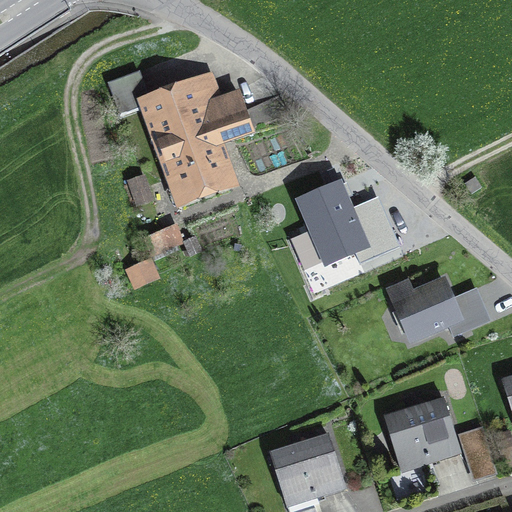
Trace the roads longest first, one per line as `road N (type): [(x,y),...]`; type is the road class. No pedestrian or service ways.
road 1 (unclassified): [(511,277),(278,69),(169,0)]
road 2 (track): [(186,13),(107,44),(78,71),(73,112),(91,216),(87,246)]
